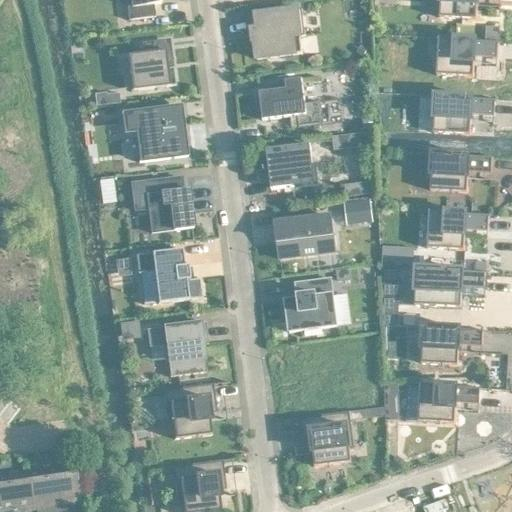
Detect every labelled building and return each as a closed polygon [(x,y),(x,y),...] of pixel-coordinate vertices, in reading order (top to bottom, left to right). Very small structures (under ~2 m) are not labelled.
[(135,0),(136,1),(131,2),(133,15),(159,12),(157,0),(135,0)] [(444,0),(444,13),(480,15),(481,0),(444,0)] [(261,24),(255,25),(257,37),(258,37),(261,54),(306,49),(304,32),(309,31),(306,4),(259,10),(261,24)] [(490,21),(490,36),(503,37),(504,22),(490,21)] [(442,34),(440,71),(477,73),(478,51),(501,53),(502,38),(503,38),(503,37),(490,36),(442,34)] [(169,46),(131,51),(134,68),(140,68),(142,86),(180,81),(177,63),(171,64),(169,46)] [(263,88),(267,116),(301,111),(303,123),(326,120),(323,97),(309,99),(306,74),(289,76),(290,84),(263,88)] [(123,89),(111,90),(112,100),(124,99),(123,89)] [(439,91),(437,128),(474,130),(475,109),(498,110),(499,96),(500,96),(500,95),(439,91)] [(128,108),(130,127),(142,125),(146,157),(188,152),(182,101),(128,108)] [(377,114),(367,114),(367,124),(377,124),(377,114)] [(372,128),(337,132),(338,146),(374,142),(372,128)] [(270,145),(275,185),(319,180),(314,140),(270,145)] [(431,149),(430,173),(435,173),(434,186),(471,188),(472,167),(495,168),(496,152),(431,149)] [(187,186),(185,173),(135,179),(139,206),(153,204),(155,228),(197,223),(195,209),(196,209),(195,199),(194,199),(193,185),(187,186)] [(377,177),(349,181),(350,193),(379,190),(377,177)] [(374,195),(348,198),(351,220),(377,217),(374,195)] [(433,207),(431,244),(468,246),(469,225),(492,226),(493,212),(494,212),(494,210),(433,207)] [(279,219),(284,255),(339,248),(335,212),(279,219)] [(141,250),(139,250),(142,269),(143,269),(144,268),(148,298),(161,296),(162,299),(206,293),(206,292),(203,274),(193,275),(191,261),(188,261),(186,246),(186,245),(141,250)] [(133,254),(120,255),(122,271),(135,269),(133,254)] [(403,264),(386,263),(386,274),(387,298),(388,322),(390,322),(400,322),(402,322),(403,264)] [(421,264),(419,301),(428,301),(465,303),(466,282),(489,283),(489,269),(491,269),(491,268),(430,265),(421,264)] [(354,265),(341,266),(341,276),(354,276),(354,265)] [(289,296),(293,328),(341,322),(334,274),(310,277),(312,290),(301,291),(302,294),(289,296)] [(144,331),(142,314),(123,316),(126,333),(144,331)] [(153,342),(170,340),(174,372),(210,368),(205,332),(211,331),(209,317),(151,325),(153,342)] [(400,322),(400,333),(410,333),(411,322),(402,322),(400,322)] [(427,322),(425,359),(462,361),(463,340),(486,341),(486,326),(427,322)] [(172,422),(176,421),(178,435),(215,430),(212,409),(220,408),(216,379),(167,385),(172,422)] [(424,380),(422,417),(458,419),(460,398),(482,399),(483,383),(424,380)] [(358,444),(353,407),(304,413),(308,442),(316,441),(318,462),(355,458),(353,445),(358,444)] [(181,498),(186,498),(188,511),(224,506),(222,485),(229,484),(226,455),(177,462),(181,498)] [(77,463),(31,469),(36,504),(82,497),(77,463)] [(0,509),(36,504),(31,469),(0,474),(0,509)]
